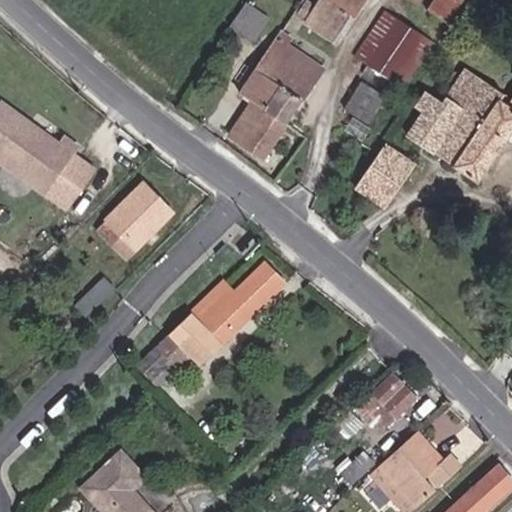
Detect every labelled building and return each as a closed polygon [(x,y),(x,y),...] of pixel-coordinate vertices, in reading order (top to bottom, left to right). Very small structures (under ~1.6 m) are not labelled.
[(245,0),(229,25),(254,40),(271,18),(245,0)] [(356,16),(366,0),(320,0),(308,19),(334,38),(351,13),(356,16)] [(463,0),(432,0),(434,1),(429,8),(449,22),(463,0)] [(404,88),(436,41),(385,9),(356,54),(404,88)] [(278,36),(257,67),(270,76),(284,85),(272,101),(267,107),(288,123),(323,68),(278,36)] [(264,156),(282,130),(261,115),(267,107),(272,101),(259,91),(270,76),(257,67),(239,93),(250,101),(229,133),(264,156)] [(424,109),(407,135),(479,182),(511,132),(511,105),(511,107),(500,99),(504,94),(465,68),(444,101),(427,90),(417,105),(424,109)] [(259,91),(272,101),(284,85),(270,76),(259,91)] [(367,121),(383,96),(362,82),(346,105),(367,121)] [(33,124),(0,102),(0,156),(48,189),(78,145),(63,135),(56,145),(31,128),(33,124)] [(282,130),(288,123),(267,107),(261,115),(282,130)] [(385,208),(417,160),(387,140),(355,187),(385,208)] [(126,257),(175,210),(145,180),(97,228),(126,257)] [(298,269),(267,240),(138,363),(157,384),(191,353),(200,364),(298,269)] [(72,327),(113,286),(105,276),(62,317),(72,327)] [(393,373),(356,409),(380,431),(415,397),(393,373)] [(427,431),(443,447),(463,427),(447,411),(427,431)] [(441,460),(414,431),(379,464),(416,505),(434,490),(423,477),(427,473),(439,486),(460,467),(448,454),(441,460)] [(351,484),(374,462),(363,450),(339,471),(351,484)] [(143,476),(120,451),(81,487),(104,511),(153,511),(131,488),(143,476)] [(480,511),(511,484),(511,478),(499,463),(446,511),(480,511)] [(379,464),(369,473),(406,511),(408,511),(416,505),(379,464)]
